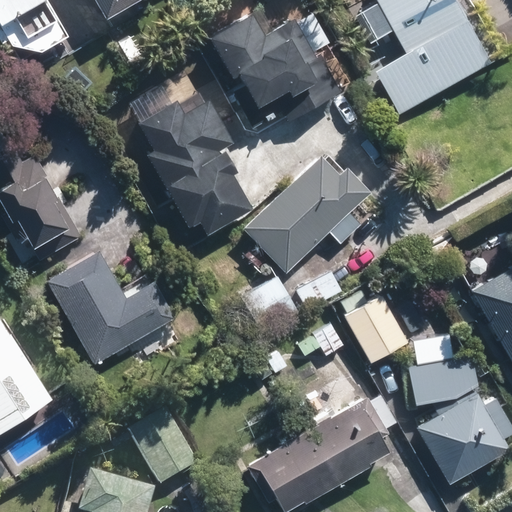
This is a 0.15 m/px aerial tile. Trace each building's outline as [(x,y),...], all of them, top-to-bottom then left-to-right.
[(0,0),(0,12),(19,0),(0,0)] [(78,0),(87,14),(111,0),(78,0)] [(427,0),(348,0),(353,8),(335,19),(350,43),(369,31),(383,53),(348,75),(376,119),(467,63),(427,0)] [(282,118),(331,91),(290,16),(258,34),(246,11),(201,36),(250,125),(278,110),(282,118)] [(203,233),(245,206),(223,171),(228,169),(215,147),(224,141),(198,99),(177,112),(168,97),(132,120),(150,148),(139,155),(182,225),(194,218),(203,233)] [(29,152),(0,168),(0,210),(27,258),(74,231),(29,152)] [(313,154),(238,228),(284,274),(366,194),(340,167),(334,175),(313,154)] [(94,254),(44,281),(92,367),(170,324),(140,272),(113,287),(94,254)] [(511,275),(503,261),(459,286),(506,369),(511,365),(511,275)] [(325,267),(291,287),(303,308),(337,289),(325,267)] [(260,333),(296,312),(274,274),(238,295),(260,333)] [(361,294),(328,314),(355,360),(388,340),(361,294)] [(274,349),(250,364),(260,379),(283,364),(274,349)] [(459,351),(387,368),(393,392),(464,375),(459,351)] [(0,425),(33,403),(0,355),(0,425)] [(475,390),(403,426),(432,485),(504,450),(475,390)] [(353,394),(235,467),(263,511),(266,511),(382,441),(353,394)] [(115,451),(69,476),(64,511),(136,511),(138,490),(184,465),(149,402),(102,428),(115,451)]
